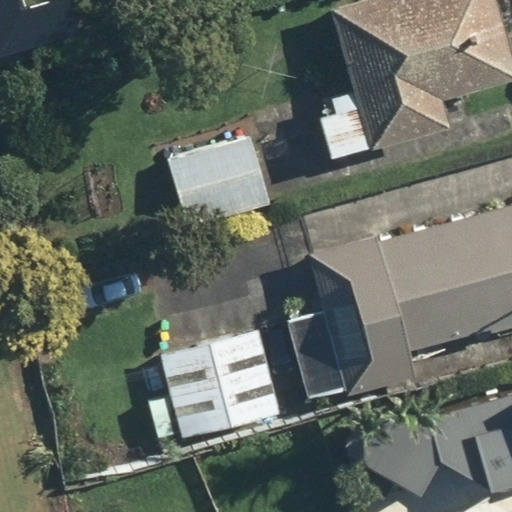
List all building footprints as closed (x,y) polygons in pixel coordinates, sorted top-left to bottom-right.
[(456,86),(511,70),(511,17),(507,0),(339,0),(361,79),(318,91),(334,149),(464,114),(456,86)] [(255,126),(158,156),(180,229),(278,200),(255,126)] [(511,195),(322,242),(336,300),(296,310),(316,388),(342,382),(432,360),(426,336),(511,315),(511,195)] [(167,337),(179,387),(129,399),(140,443),(287,407),(265,314),(167,337)] [(511,412),(511,339),(351,387),(371,454),(511,412)] [(511,511),(511,472),(401,511),(511,511)]
